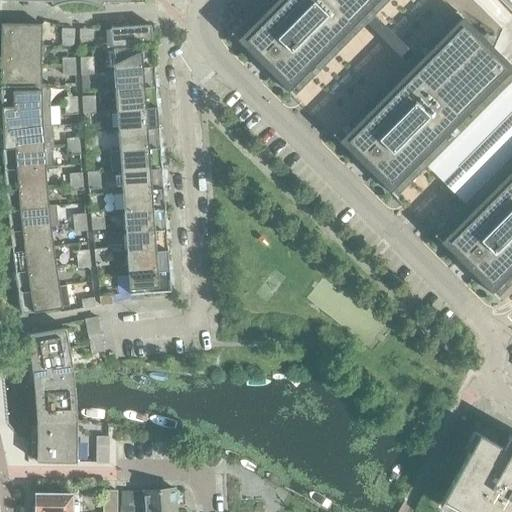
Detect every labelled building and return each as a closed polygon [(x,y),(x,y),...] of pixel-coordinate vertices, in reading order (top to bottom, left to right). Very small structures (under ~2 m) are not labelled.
[(255,0),(227,29),(231,33),(254,56),(271,73),(294,96),(332,134),(355,157),(373,174),(396,197),(501,302),(511,290),(511,9),(502,0),(255,0)] [(2,23),(2,45),(42,45),(42,24),(6,23),(2,23)] [(113,48),(153,45),(151,24),(111,27),(113,48)] [(74,37),(75,29),(63,28),(63,37),(74,37)] [(92,29),(81,29),(80,37),(92,38),(92,29)] [(42,45),(2,45),(2,65),(42,65),(42,45)] [(154,66),(153,45),(113,48),(114,69),(154,66)] [(93,57),(81,57),(82,66),(93,65),(93,57)] [(76,66),(75,58),(63,59),(64,67),(76,66)] [(42,65),(2,65),(2,86),(42,85),(42,65)] [(94,73),(93,65),(82,66),(82,74),(94,73)] [(76,74),(76,66),(64,67),(64,75),(76,74)] [(154,66),(114,69),(116,89),(156,86),(154,66)] [(42,85),(2,86),(2,107),(50,105),(50,85),(42,85)] [(156,86),(116,89),(117,110),(157,107),(156,86)] [(95,95),(83,96),(84,104),(95,104),(95,95)] [(77,105),(77,97),(65,97),(66,105),(77,105)] [(96,112),(95,104),(84,104),(84,112),(96,112)] [(50,105),(2,107),(3,127),(51,125),(50,105)] [(78,113),(77,105),(66,105),(66,113),(78,113)] [(159,127),(157,107),(117,110),(119,130),(159,127)] [(51,125),(3,127),(4,148),(52,145),(53,145),(52,125),(51,125)] [(160,147),(159,127),(119,130),(120,150),(160,147)] [(97,136),(86,137),(86,145),(98,144),(97,136)] [(80,145),(79,137),(68,138),(68,146),(80,145)] [(98,152),(98,144),(86,145),(87,153),(98,152)] [(52,145),(4,148),(5,169),(46,166),(53,165),(52,145)] [(81,153),(80,145),(68,146),(69,154),(81,153)] [(160,147),(120,150),(122,171),(162,168),(160,147)] [(46,166),(5,169),(7,189),(47,186),(46,166)] [(163,188),(162,168),(122,171),(123,191),(163,188)] [(100,171),(88,172),(89,180),(101,179),(100,171)] [(71,182),(83,181),(82,172),(70,173),(71,182)] [(101,187),(101,179),(89,180),(89,188),(101,187)] [(83,189),(83,181),(71,182),(72,190),(83,189)] [(47,186),(7,189),(9,210),(49,206),(47,186)] [(165,208),(163,188),(123,191),(125,211),(165,208)] [(49,206),(9,210),(11,231),(51,226),(58,225),(56,205),(49,206)] [(166,229),(165,208),(125,211),(126,232),(166,229)] [(92,221),(104,220),(103,212),(92,213),(92,221)] [(75,223),(86,221),(86,213),(74,215),(75,223)] [(105,228),(104,220),(92,221),(93,229),(105,228)] [(86,221),(75,223),(75,231),(87,230),(86,221)] [(51,226),(11,231),(14,251),(54,246),(51,226)] [(166,229),(126,232),(127,252),(168,249),(166,229)] [(54,246),(14,251),(17,272),(57,266),(54,246)] [(96,257),(108,256),(107,248),(95,249),(96,257)] [(169,269),(168,249),(127,252),(129,272),(169,269)] [(90,258),(89,250),(77,251),(78,259),(90,258)] [(108,264),(108,256),(96,257),(97,265),(108,264)] [(91,266),(90,258),(78,259),(79,267),(91,266)] [(57,266),(17,272),(20,292),(60,285),(57,266)] [(171,291),(169,269),(129,272),(130,294),(171,291)] [(60,285),(20,292),(23,313),(69,305),(66,284),(60,285)] [(112,295),(100,296),(102,305),(113,303),(112,295)] [(96,306),(94,297),(83,299),(84,308),(96,306)] [(98,317),(86,319),(89,335),(101,333),(98,317)] [(77,420),(73,371),(66,327),(27,335),(34,376),(37,419),(38,441),(37,462),(77,462),(77,420)] [(104,350),(101,333),(89,335),(92,352),(104,350)] [(511,511),(511,445),(510,450),(507,449),(479,433),(442,500),(464,511),(511,511)] [(109,463),(109,443),(97,443),(97,462),(109,463)] [(146,511),(173,511),(177,511),(175,488),(145,490),(146,511)] [(118,511),(118,490),(104,490),(104,511),(118,511)] [(36,503),(33,505),(33,511),(80,511),(80,502),(73,502),(73,494),(36,494),(36,500),(36,503)]
